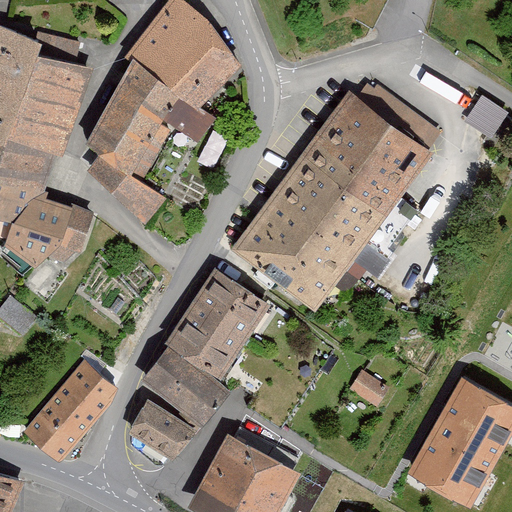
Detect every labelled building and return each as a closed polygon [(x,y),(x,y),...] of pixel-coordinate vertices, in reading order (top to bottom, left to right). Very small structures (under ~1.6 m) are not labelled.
[(246,67),(177,0),(138,59),(92,148),(104,156),(93,172),(152,226),(169,195),(144,176),(170,121),(202,139),(216,116),(208,109),(246,67)] [(79,43),(0,21),(0,219),(16,224),(11,242),(42,266),(53,256),(67,267),(93,238),(97,215),(51,196),(96,65),(76,58),(79,43)] [(322,310),(438,149),(352,88),(236,249),(322,310)] [(511,107),(487,91),(470,116),(497,134),(511,111),(511,107)] [(273,303),(223,270),(173,344),(146,382),(208,427),(235,388),(226,380),(273,303)] [(26,325),(36,311),(11,295),(1,309),(26,325)] [(124,390),(92,363),(33,433),(65,460),(124,390)] [(392,387),(368,372),(355,392),(379,407),(392,387)] [(511,424),(511,406),(464,380),(415,469),(470,500),(511,424)] [(186,460),(201,428),(147,403),(132,435),(186,460)] [(193,510),(197,511),(287,511),(308,475),(235,435),(193,510)] [(0,511),(8,511),(19,486),(0,479),(0,511)]
